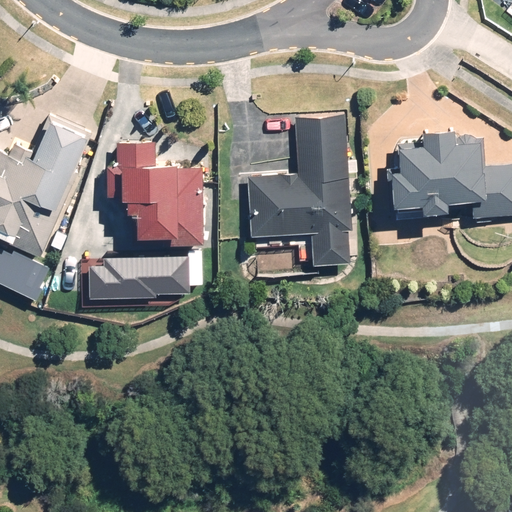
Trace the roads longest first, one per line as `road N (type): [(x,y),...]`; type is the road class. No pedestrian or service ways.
road 1 (residential): [(44,0),(121,40),(183,48),(269,32)]
road 2 (residential): [(431,14),(405,40),(269,32)]
